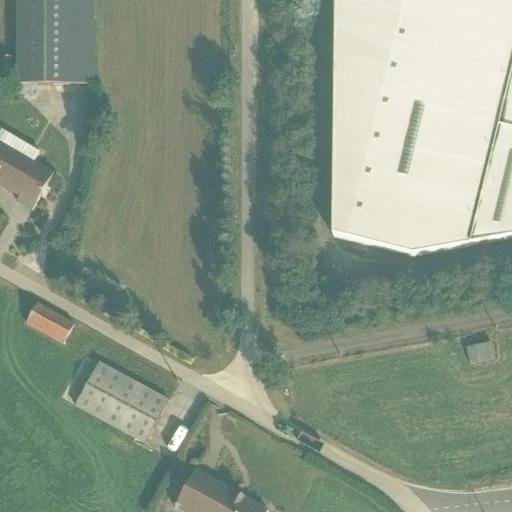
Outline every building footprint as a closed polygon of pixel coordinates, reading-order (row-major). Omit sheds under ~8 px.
[(94,86),(93,0),(20,0),(21,87),(94,86)] [(511,0),(332,0),(329,239),(410,259),(511,240),(511,0)] [(60,172),(2,138),(0,141),(0,183),(39,207),(60,172)] [(75,329),(37,308),(25,329),(63,350),(75,329)] [(493,348),(473,351),(476,371),(497,367),(493,348)] [(96,366),(74,408),(146,447),(169,405),(96,366)] [(181,511),(267,511),(200,474),(179,511),(181,511)]
